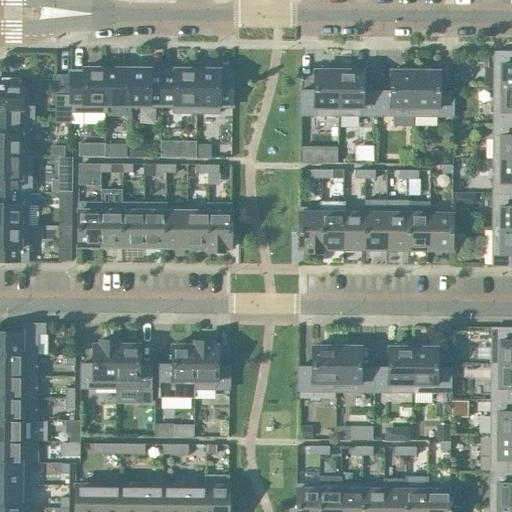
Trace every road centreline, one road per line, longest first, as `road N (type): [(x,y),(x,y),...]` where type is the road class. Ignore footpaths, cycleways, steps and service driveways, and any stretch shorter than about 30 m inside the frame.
road 1 (residential): [(0,299),(511,304)]
road 2 (residential): [(511,17),(259,15)]
road 3 (residential): [(259,15),(80,15)]
